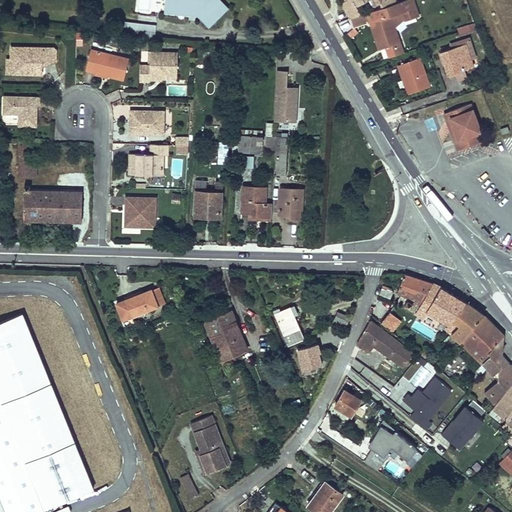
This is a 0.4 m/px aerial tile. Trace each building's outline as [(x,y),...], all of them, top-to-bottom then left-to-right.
[(220,0),(163,0),(163,11),(193,14),(198,19),(201,16),(208,24),(227,7),(220,0)] [(345,0),(342,2),(350,19),(360,16),(355,6),(365,0),(369,0),(371,3),(381,0),(345,0)] [(389,6),(370,12),(373,22),(382,50),(390,47),(397,45),(399,51),(405,49),(401,34),(408,20),(424,14),(418,0),(406,0),(398,3),(389,6)] [(360,16),(350,19),(354,28),(373,22),(370,12),(360,16)] [(122,28),(142,31),(144,21),(123,18),(122,28)] [(475,38),(455,44),(456,48),(470,44),(475,60),(481,57),(475,38)] [(456,48),(444,52),(452,77),(459,75),(468,72),(478,68),(475,60),(470,44),(456,48)] [(51,46),(13,45),(12,58),(16,58),(16,72),(41,73),(41,66),(42,59),(45,58),(48,63),(54,61),(55,51),(51,46)] [(399,51),(397,45),(390,47),(393,54),(399,51)] [(127,56),(90,47),(85,70),(92,72),(122,78),(127,56)] [(407,55),(405,49),(399,51),(393,54),(395,59),(407,55)] [(139,64),(138,80),(143,80),(149,80),(149,76),(169,77),(169,72),(177,72),(178,51),(149,50),(148,65),(139,64)] [(406,63),(410,75),(404,78),(406,84),(400,86),(402,94),(409,91),(411,98),(418,95),(434,89),(423,57),(406,63)] [(12,58),(8,58),(8,72),(16,72),(16,58),(12,58)] [(410,75),(406,63),(399,66),(404,78),(410,75)] [(296,121),(298,88),(288,87),(289,71),(278,71),(275,120),(296,121)] [(461,83),(471,80),(468,72),(459,75),(461,83)] [(39,95),(3,93),(2,110),(11,110),(10,122),(35,123),(35,103),(39,103),(39,95)] [(472,108),(447,117),(460,154),(481,146),(475,128),(478,127),(472,108)] [(164,112),(130,110),(128,133),(162,135),(164,112)] [(263,151),(264,135),(239,134),(238,150),(263,151)] [(186,146),(187,135),(173,135),(172,145),(186,146)] [(15,152),(20,152),(28,152),(31,152),(31,140),(15,139),(15,152)] [(226,164),(227,141),(218,141),(217,163),(226,164)] [(289,141),(276,141),(274,170),(287,171),(289,141)] [(168,145),(149,144),(148,154),(128,153),(128,165),(127,174),(161,175),(162,157),(167,157),(168,145)] [(19,175),(36,175),(36,169),(28,169),(28,158),(28,152),(20,152),(19,159),(14,159),(14,164),(20,164),(19,175)] [(28,169),(36,169),(37,159),(28,158),(28,169)] [(203,215),(220,216),(222,176),(218,176),(218,180),(215,180),(214,191),(206,190),(206,179),(195,179),(193,215),(203,215)] [(272,215),(273,199),(265,199),(266,184),(242,183),(240,213),(253,214),(272,215)] [(45,218),(79,220),(80,206),(80,192),(29,190),(28,185),(9,185),(9,205),(22,205),(22,217),(45,218)] [(304,188),(280,186),(278,213),(285,214),(302,215),(304,188)] [(153,198),(123,198),(123,205),(123,227),(153,227),(153,198)] [(418,278),(405,276),(400,295),(410,299),(406,310),(424,318),(426,314),(449,323),(453,329),(452,333),(497,379),(486,393),(495,404),(509,390),(497,410),(504,417),(501,424),(511,433),(511,417),(509,415),(511,411),(511,368),(502,357),(501,347),(497,343),(504,336),(485,316),(468,304),(451,293),(433,283),(418,278)] [(161,286),(153,289),(159,305),(167,302),(161,286)] [(159,305),(153,289),(117,303),(123,319),(159,305)] [(384,292),(382,299),(394,303),(397,295),(395,295),(396,292),(390,290),(389,293),(384,292)] [(289,308),(274,314),(287,345),(302,338),(289,308)] [(230,309),(203,319),(216,351),(243,341),(230,309)] [(334,317),(346,325),(351,318),(339,310),(334,317)] [(391,312),(384,320),(408,341),(415,333),(391,312)] [(0,325),(0,401),(42,511),(91,492),(23,317),(0,325)] [(414,357),(375,323),(362,337),(359,344),(364,348),(373,339),(378,344),(405,367),(414,357)] [(373,339),(364,348),(370,353),(378,344),(373,339)] [(247,352),(243,341),(216,351),(220,363),(226,360),(229,359),(233,357),(247,352)] [(317,344),(295,349),(300,371),(323,365),(317,344)] [(428,422),(452,392),(436,379),(424,394),(422,393),(416,401),(409,396),(404,402),(428,422)] [(362,402),(344,391),(335,407),(353,417),(362,402)] [(416,401),(422,393),(419,391),(413,398),(416,401)] [(478,417),(484,412),(473,400),(467,405),(478,417)] [(482,425),(466,410),(442,438),(458,453),(482,425)] [(222,448),(226,446),(213,414),(193,422),(204,449),(206,453),(204,454),(212,473),(229,465),(222,448)] [(387,444),(408,460),(416,448),(412,445),(413,442),(403,434),(401,437),(395,432),(387,444)] [(234,464),(226,446),(222,448),(229,465),(234,464)] [(208,474),(212,473),(204,454),(206,453),(204,449),(198,451),(208,474)] [(511,468),(504,461),(502,464),(511,473),(511,468)] [(201,495),(191,473),(183,476),(193,499),(201,495)] [(328,482),(310,506),(318,511),(331,511),(345,494),(328,482)]
